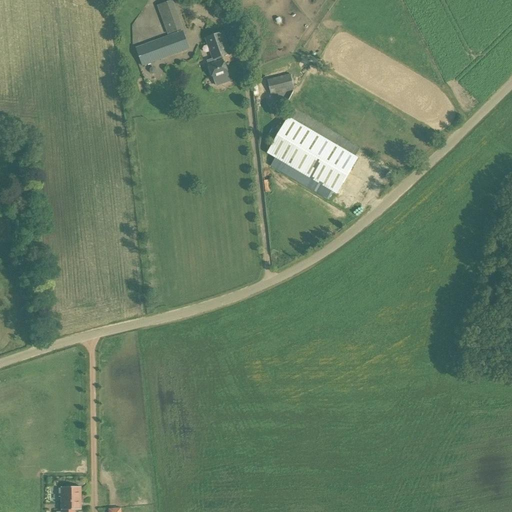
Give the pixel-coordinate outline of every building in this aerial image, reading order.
[(168,34),(183,29),(172,1),(158,6),(168,34)] [(143,66),(190,49),(183,30),(136,48),(143,66)] [(231,54),(224,32),(205,39),(212,59),(207,61),(216,87),(231,81),(222,57),(231,54)] [(271,96),(294,90),(291,74),(267,80),(271,96)] [(359,147),(294,110),(283,128),(277,125),(275,129),(280,132),(276,139),(271,136),(268,140),(274,143),(268,154),(337,194),(358,159),(354,157),(359,147)] [(80,510),(80,487),(61,488),(61,489),(59,489),(59,497),(61,497),(60,511),(74,511),(74,510),(80,510)]
